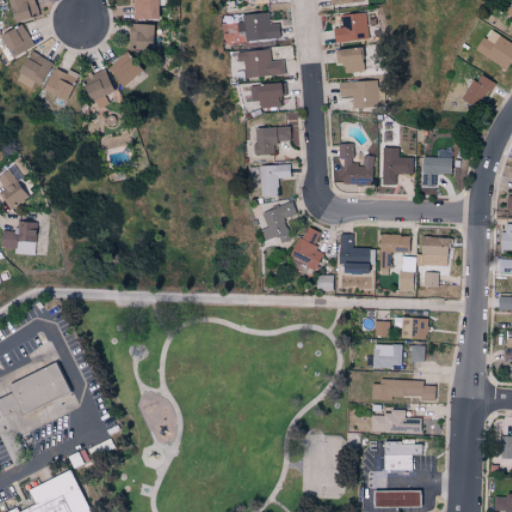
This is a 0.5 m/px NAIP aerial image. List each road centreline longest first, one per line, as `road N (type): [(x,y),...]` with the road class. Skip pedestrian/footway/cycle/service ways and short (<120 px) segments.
road 1 (residential): [(469,511),(483,200),(511,118)]
road 2 (residential): [(325,203),(310,0)]
road 3 (residential): [(325,203),(344,212),(483,215)]
